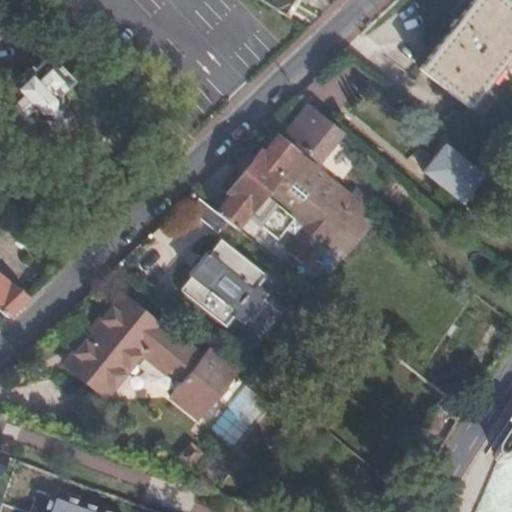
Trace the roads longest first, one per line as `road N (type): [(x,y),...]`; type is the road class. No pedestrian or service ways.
road 1 (residential): [(0,347),(248,110)]
road 2 (residential): [(248,110),(168,21),(149,38),(115,0)]
road 3 (residential): [(428,511),(511,374)]
road 4 (residential): [(248,110),(363,0)]
